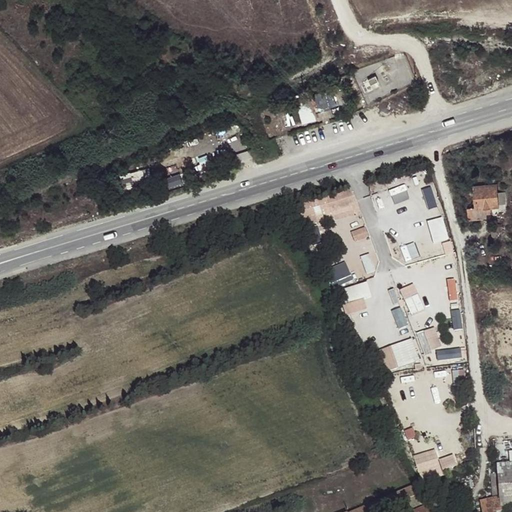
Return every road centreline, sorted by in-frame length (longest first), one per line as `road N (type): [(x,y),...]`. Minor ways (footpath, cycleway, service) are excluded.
road 1 (secondary): [(430,136),(26,254)]
road 2 (unclassified): [(511,423),(494,420),(481,404),(462,237),(430,136)]
road 3 (residential): [(341,0),(368,42),(416,43),(445,131)]
